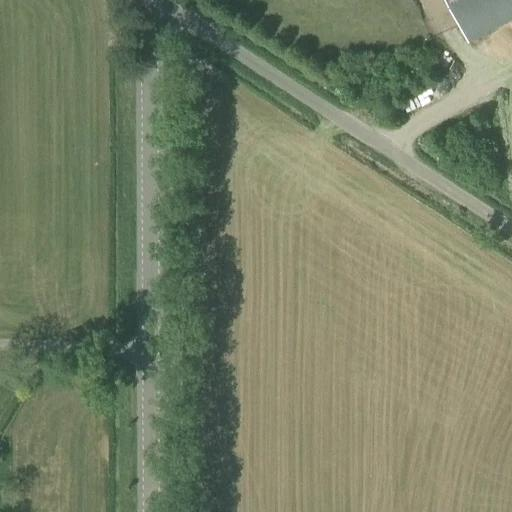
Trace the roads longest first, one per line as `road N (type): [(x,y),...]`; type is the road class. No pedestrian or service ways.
road 1 (tertiary): [(146,511),(143,0)]
road 2 (unclassified): [(168,0),(511,229)]
